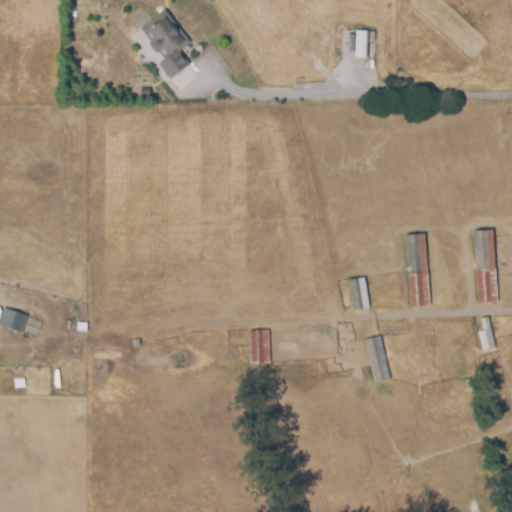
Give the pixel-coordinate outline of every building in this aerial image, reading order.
[(164,14),(191,47),(181,55),(191,69),(172,84),(139,43),(145,38),(141,33),(164,14)] [(354,29),(365,29),(365,57),(354,57),(354,29)] [(479,303),(474,230),(493,229),(498,301),(479,303)] [(412,306),(406,234),(424,233),(430,305),(412,306)] [(354,310),(349,279),(365,276),(370,308),(354,310)] [(0,324),(0,321),(4,309),(26,317),(21,332),(0,324)] [(482,350),(479,330),(484,329),(482,317),(489,316),(495,347),(482,350)] [(76,323),(85,323),(85,332),(75,332),(76,323)] [(250,364),(248,330),(267,328),(270,362),(250,364)] [(375,382),(365,338),(380,335),(390,379),(375,382)] [(134,346),(133,339),(141,338),(142,346),(134,346)] [(466,391),(464,378),(471,377),(473,390),(466,391)]
